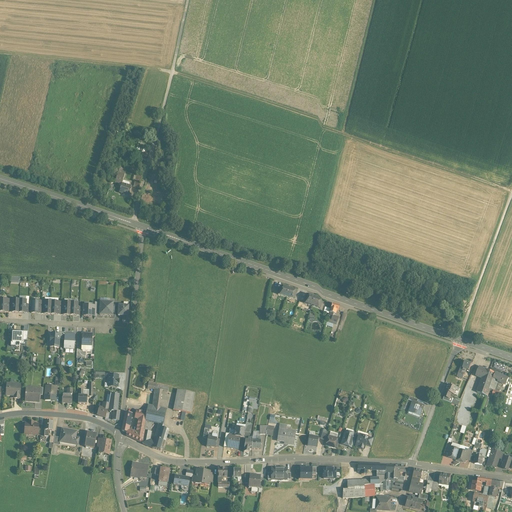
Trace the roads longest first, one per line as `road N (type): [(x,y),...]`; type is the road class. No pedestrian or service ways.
road 1 (track): [(0,60),(174,82),(511,191)]
road 2 (track): [(462,330),(312,273),(379,0)]
road 3 (secondary): [(458,339),(142,231)]
road 4 (track): [(132,228),(191,0)]
road 5 (residential): [(119,437),(174,463),(299,459)]
road 6 (track): [(458,339),(511,194)]
road 7 (secondary): [(142,231),(0,183)]
road 8 (track): [(137,284),(0,277)]
road 9 (residential): [(0,417),(74,417),(119,437)]
